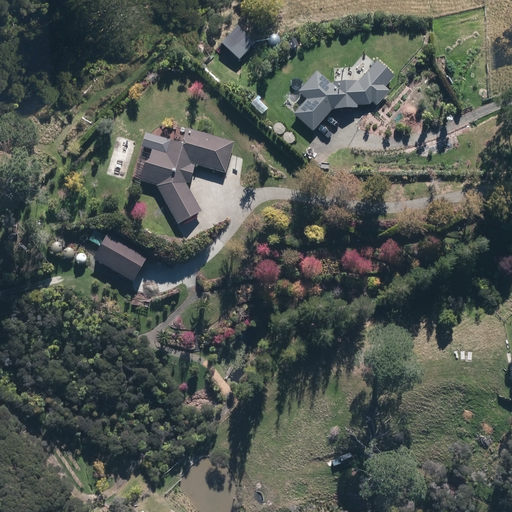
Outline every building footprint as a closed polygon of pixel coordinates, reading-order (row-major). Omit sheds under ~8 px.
[(237,28),(221,45),(239,62),(255,45),(237,28)] [(381,87),(390,76),(373,61),(354,82),(326,82),(313,71),(294,91),(302,98),(289,113),(309,131),(328,110),(328,109),(353,108),(353,105),(365,105),(368,102),(372,106),(385,91),(381,87)] [(186,183),(191,164),(221,173),(230,142),(183,128),(178,144),(166,140),(162,152),(149,148),(139,181),(153,186),(174,224),(197,211),(182,182),(186,183)] [(105,236),(94,230),(88,241),(99,247),(105,236)] [(109,232),(106,236),(93,260),(132,284),(149,254),(109,232)] [(14,233),(9,240),(12,243),(18,236),(14,233)] [(83,255),(80,261),(86,265),(90,259),(83,255)]
